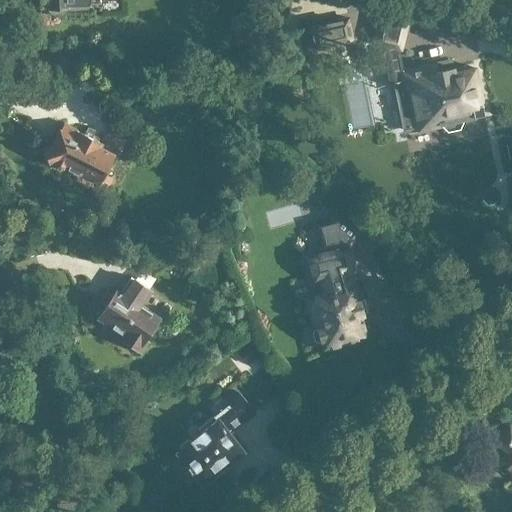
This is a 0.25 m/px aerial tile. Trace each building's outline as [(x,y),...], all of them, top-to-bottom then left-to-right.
[(41,0),(41,5),(47,5),(48,10),(53,15),(62,15),(67,8),(67,4),(99,4),(99,0),(41,0)] [(288,24),(295,55),(342,46),(335,14),(288,24)] [(380,19),(374,17),(369,38),(376,40),(375,44),(398,50),(405,22),(381,16),(380,19)] [(447,131),(455,139),(459,128),(462,121),(463,118),(483,114),(473,67),(437,75),(434,63),(401,70),(410,110),(398,113),(402,128),(413,126),(414,129),(439,124),(447,131)] [(202,101),(220,113),(230,98),(212,86),(202,101)] [(112,156),(97,148),(99,143),(63,124),(51,146),(43,149),(49,166),(57,163),(97,184),(112,156)] [(356,238),(350,215),(321,223),(327,246),(356,238)] [(364,336),(358,318),(361,317),(345,261),(331,265),(332,266),(327,267),(334,292),(308,300),(315,325),(317,325),(318,328),(313,330),(311,334),(314,342),(319,343),(322,342),(324,348),(346,341),(350,344),(356,342),(357,338),(364,336)] [(148,341),(146,339),(159,320),(137,305),(146,292),(129,280),(120,293),(116,290),(114,293),(111,291),(104,301),(107,303),(98,316),(122,333),(119,338),(140,353),(148,341)] [(228,403),(197,427),(202,433),(177,452),(201,482),(241,450),(227,433),(254,412),(236,390),(224,399),(228,403)] [(511,428),(509,426),(483,452),(482,455),(481,459),(482,462),(485,464),(488,465),(492,464),(495,462),(497,460),(500,462),(498,465),(498,467),(500,471),(503,473),(507,472),(509,470),(511,472),(511,428)]
